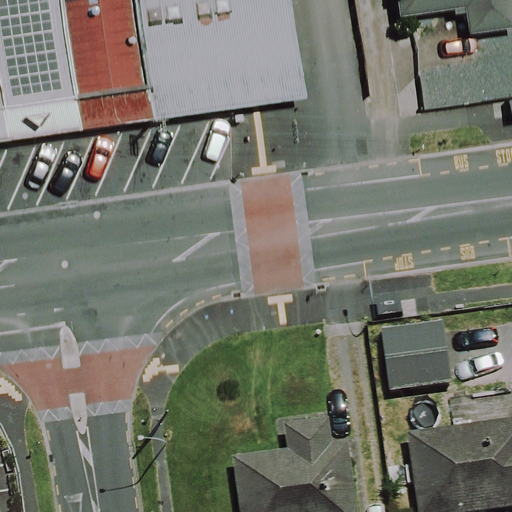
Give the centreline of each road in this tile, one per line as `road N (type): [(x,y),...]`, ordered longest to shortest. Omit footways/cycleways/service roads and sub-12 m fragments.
road 1 (tertiary): [(52,261),(511,199)]
road 2 (residential): [(52,261),(94,511)]
